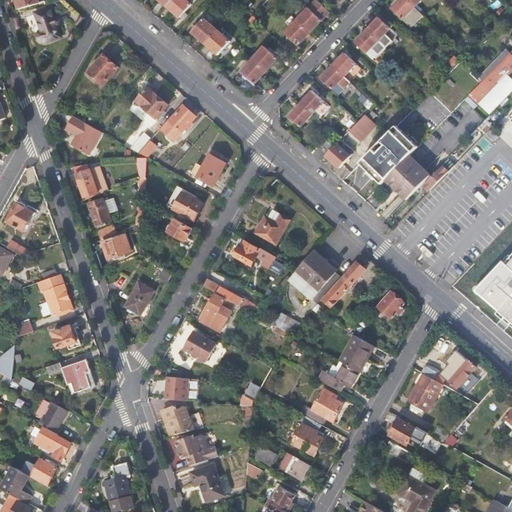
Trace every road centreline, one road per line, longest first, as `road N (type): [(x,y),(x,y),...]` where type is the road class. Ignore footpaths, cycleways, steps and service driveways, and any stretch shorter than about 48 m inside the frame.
road 1 (residential): [(268,147),(129,389)]
road 2 (residential): [(36,127),(129,389)]
road 3 (residential): [(319,511),(438,297)]
road 4 (secondary): [(268,147),(438,297)]
road 5 (secondary): [(107,5),(246,127)]
road 6 (residential): [(246,127),(372,0)]
road 7 (residential): [(107,5),(36,127)]
road 8 (residential): [(129,389),(60,511)]
road 9 (residential): [(129,389),(171,511)]
